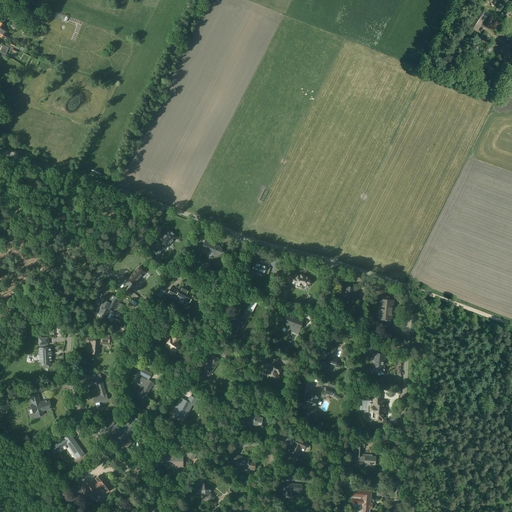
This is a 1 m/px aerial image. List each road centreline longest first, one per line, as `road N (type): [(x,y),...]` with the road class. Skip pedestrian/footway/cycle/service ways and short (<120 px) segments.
road 1 (unclassified): [(134,473),(81,416),(68,378),(67,337),(92,274),(165,206)]
road 2 (unclassified): [(395,511),(416,287),(328,261)]
road 3 (unclassified): [(134,473),(239,233)]
road 4 (unclassified): [(263,511),(279,421),(326,303),(328,261)]
road 5 (unclassified): [(165,206),(0,150)]
